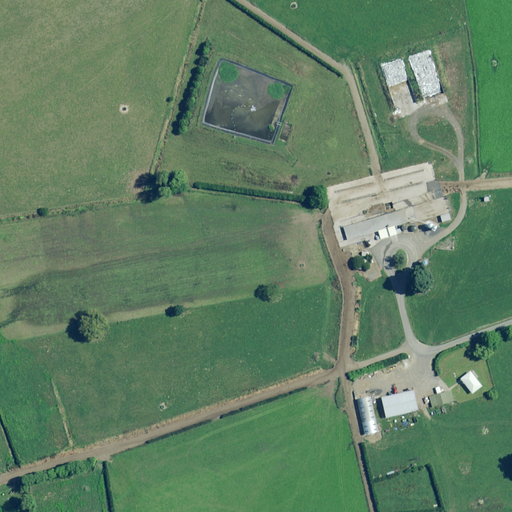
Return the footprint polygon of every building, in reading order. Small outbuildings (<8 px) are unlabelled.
[(408,222),(404,209),(343,228),(347,240),(378,231),(381,240),(401,233),(400,228),(395,230),(394,226),(408,222)] [(450,220),(448,213),(440,215),(442,222),(450,220)] [(482,386),(470,371),(460,379),(472,394),(482,386)] [(453,402),(450,390),(429,396),(432,407),(453,402)] [(417,411),(413,391),(381,398),(386,418),(417,411)] [(375,420),(370,397),(359,399),(364,423),(375,420)]
